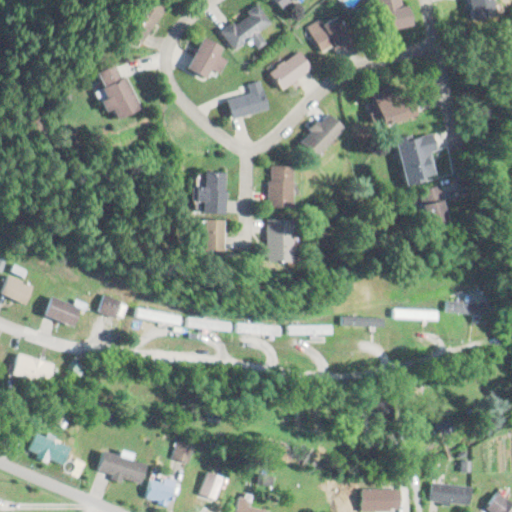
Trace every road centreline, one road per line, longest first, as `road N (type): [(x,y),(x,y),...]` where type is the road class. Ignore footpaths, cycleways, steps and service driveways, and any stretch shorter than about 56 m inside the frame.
road 1 (residential): [(0,321),(69,347),(334,377),(511,343)]
road 2 (residential): [(431,43),(335,75),(272,135),(243,148),(179,100),(162,73),(165,38),(202,0)]
road 3 (residential): [(421,0),(462,190)]
road 4 (residential): [(131,511),(0,455)]
